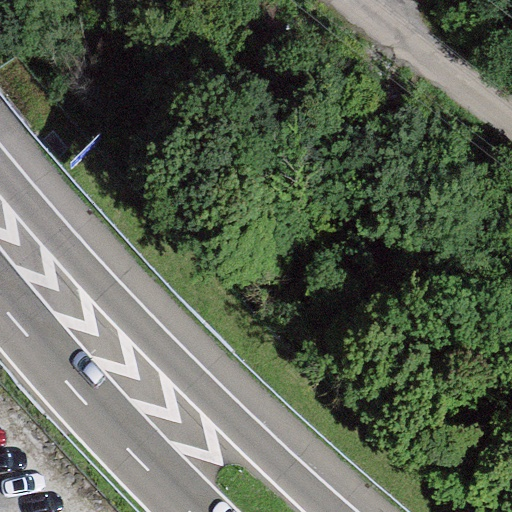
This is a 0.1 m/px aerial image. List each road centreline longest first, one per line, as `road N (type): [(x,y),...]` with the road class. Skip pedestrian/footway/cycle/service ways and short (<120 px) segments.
road 1 (motorway): [(340,511),(163,352),(0,178)]
road 2 (motorway): [(191,511),(0,292)]
